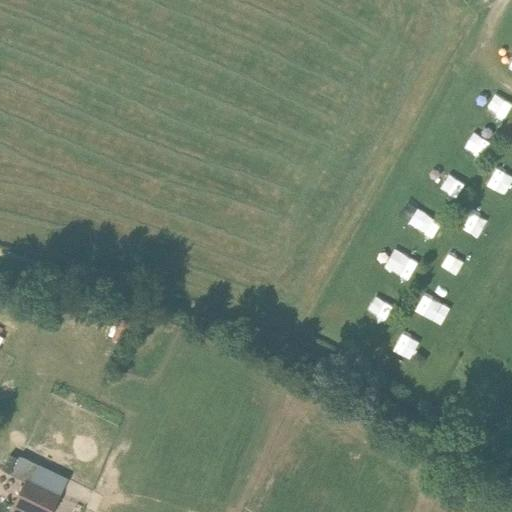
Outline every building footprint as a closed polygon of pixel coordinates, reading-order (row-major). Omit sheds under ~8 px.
[(511,100),(497,92),(489,107),(507,117),(511,108),(511,100)] [(470,148),(486,154),(492,140),(476,134),(470,148)] [(511,173),(499,166),(489,185),(507,194),(511,184),(511,173)] [(461,196),(471,178),(454,168),(443,186),(461,196)] [(474,211),(466,226),(480,234),(489,219),(474,211)] [(423,225),(436,232),(443,220),(430,213),(423,225)] [(374,313),(390,318),(395,300),(379,295),(374,313)] [(9,474),(17,459),(9,455),(1,470),(9,474)] [(25,481),(26,478),(30,480),(38,465),(20,456),(10,474),(25,481)] [(12,507),(22,511),(51,511),(60,495),(30,480),(26,478),(25,481),(12,507)]
